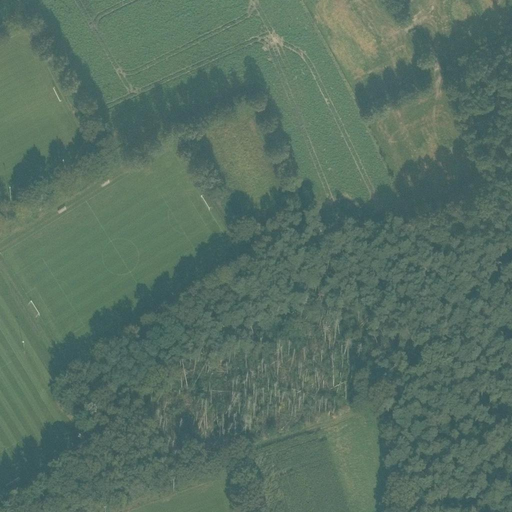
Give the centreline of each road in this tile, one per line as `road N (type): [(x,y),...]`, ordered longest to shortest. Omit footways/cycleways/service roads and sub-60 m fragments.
road 1 (track): [(511,333),(331,423),(77,511)]
road 2 (track): [(171,478),(141,394),(233,296),(266,294),(310,265),(305,228)]
